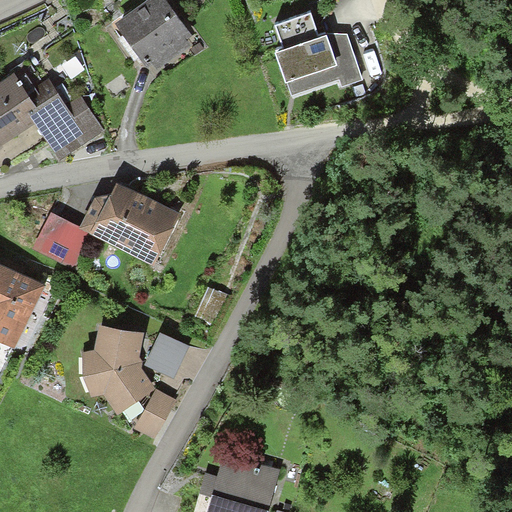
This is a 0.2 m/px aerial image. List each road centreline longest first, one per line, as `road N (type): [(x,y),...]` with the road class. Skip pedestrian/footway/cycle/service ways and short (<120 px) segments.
road 1 (residential): [(287,141),(293,185),(286,223),(135,511)]
road 2 (residential): [(0,182),(287,141)]
road 3 (track): [(390,119),(511,111)]
